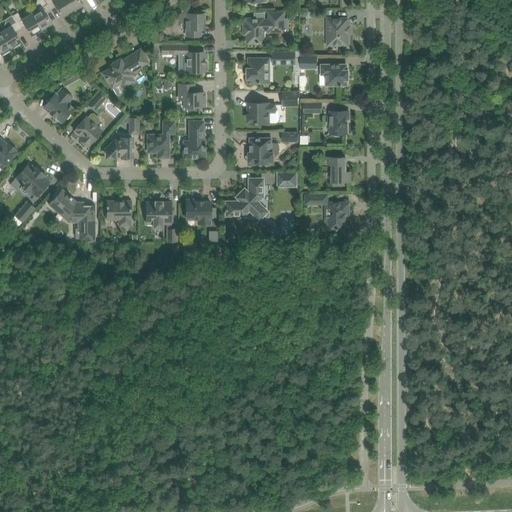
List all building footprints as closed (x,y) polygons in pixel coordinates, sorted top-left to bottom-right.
[(44,10),(50,7),(45,0),(37,0),(36,7),(39,9),(32,13),(41,28),(44,26),(45,28),(51,24),(50,23),(51,22),(44,10)] [(72,9),(66,0),(45,0),(50,7),(55,4),(62,15),(72,9)] [(79,0),(66,0),(72,9),(74,8),(75,9),(82,5),(81,4),(82,3),(79,0)] [(195,13),(187,13),(180,13),(178,15),(178,20),(181,23),(187,23),(187,35),(200,35),(200,29),(204,29),(204,11),(195,11),(195,13)] [(41,28),(32,13),(22,19),(18,12),(12,15),(19,26),(24,23),(31,34),(41,28)] [(245,28),(245,29),(245,30),(245,31),(246,31),(246,32),(247,33),(248,34),(248,40),(253,40),(254,42),(264,42),(264,39),(265,39),(265,31),(264,31),(264,29),(270,29),(270,31),(284,31),(289,31),(289,18),(284,18),(284,12),(270,12),(270,19),(264,20),(264,18),(248,18),(248,25),(247,25),(246,26),(246,27),(245,28)] [(13,29),(19,26),(12,15),(6,19),(5,26),(8,28),(1,32),(11,47),(13,45),(14,47),(20,43),(19,42),(20,41),(13,29)] [(348,18),(338,18),(328,19),(328,45),(348,44),(348,18)] [(11,47),(1,32),(0,32),(0,52),(0,53),(2,52),(3,54),(9,50),(8,48),(11,47)] [(162,45),(162,53),(180,53),(180,71),(187,71),(189,71),(189,73),(195,73),(195,71),(204,71),(204,70),(205,70),(205,65),(204,65),(204,51),(198,51),(198,50),(193,50),(193,51),(188,51),(188,45),(162,45)] [(133,70),(147,61),(140,50),(121,61),(120,59),(110,65),(111,66),(104,71),(104,72),(103,73),(112,87),(121,81),(124,86),(133,80),(131,76),(135,74),(133,70)] [(282,52),(282,63),(295,63),(295,75),(300,75),(300,52),(282,52)] [(316,67),(316,57),(302,57),(302,67),(316,67)] [(269,82),(269,58),(259,58),(249,58),(249,68),(248,68),(248,78),(249,78),(249,82),(269,82)] [(348,78),(348,70),(347,70),(347,64),(337,65),(328,65),(326,66),(324,65),(322,65),(322,74),(320,74),(320,84),(340,84),(340,85),(342,84),(347,84),(347,78),(348,78)] [(68,85),(83,76),(80,71),(65,80),(68,85)] [(204,91),(195,91),(195,83),(180,83),(180,99),(185,99),(185,109),(195,109),(195,106),(204,106),(204,91)] [(66,103),(72,97),(62,88),(57,94),(55,93),(44,106),(55,116),(61,121),(65,117),(66,118),(71,113),(69,112),(73,108),(66,103)] [(100,90),(88,104),(95,110),(107,97),(100,90)] [(298,104),(298,92),(283,92),(283,104),(298,104)] [(278,111),(275,111),(275,104),(269,104),(269,102),(259,102),(249,102),(249,111),(250,111),(250,114),(248,114),(248,120),(250,121),(250,122),(278,122),(278,111)] [(322,103),(304,103),(304,111),(322,111),(322,103)] [(348,110),(331,111),(331,115),(330,115),(330,124),(331,124),(331,133),(336,133),(336,134),(342,134),(342,133),(347,133),(347,131),(348,131),(348,126),(346,126),(346,124),(346,118),(348,118),(348,110)] [(95,139),(98,136),(98,134),(101,130),(96,125),(100,121),(100,117),(96,114),(91,114),(87,118),(86,117),(82,122),(75,129),(82,136),(80,138),(88,145),(94,139),(95,139)] [(138,133),(138,118),(130,118),(130,133),(138,133)] [(168,157),(168,133),(174,133),(174,121),(166,121),(164,122),(164,135),(148,135),(148,151),(158,151),(158,157),(168,157)] [(203,121),(190,121),(190,141),(184,141),(184,147),(184,157),(191,157),(192,158),(197,158),(198,157),(204,157),(204,146),(206,146),(206,145),(204,145),(204,141),(203,141),(203,121)] [(298,132),(283,132),(283,140),(298,140),(298,132)] [(132,157),(132,137),(122,137),(122,139),(115,139),(105,148),(107,150),(107,156),(113,156),(114,157),(117,154),(122,154),(122,157),(132,157)] [(0,165),(3,168),(16,152),(15,151),(16,149),(9,142),(7,144),(0,138),(0,165)] [(277,142),(271,142),(271,138),(251,138),(251,146),(251,152),(249,152),(249,153),(248,154),(248,158),(249,159),(249,161),(251,161),(251,162),(271,162),(271,161),(274,161),(274,152),(278,152),(280,150),(280,145),(277,142)] [(346,156),(328,157),(328,164),(333,164),(333,185),(342,185),(342,181),(350,181),(350,171),(346,171),(346,156)] [(46,175),(43,172),(37,167),(35,169),(28,163),(25,167),(22,167),(19,171),(20,173),(15,178),(22,184),(21,185),(22,185),(21,187),(21,189),(24,192),(26,192),(28,190),(32,193),(33,192),(37,195),(49,181),(44,177),(46,175)] [(296,172),(278,172),(278,186),(297,186),(297,185),(300,185),(300,172),(296,172)] [(262,196),(263,196),(263,178),(249,178),(249,190),(248,192),(244,188),(237,196),(240,200),(239,201),(227,201),(227,207),(225,207),(225,214),(239,214),(244,209),(255,209),(255,213),(257,215),(261,215),(264,213),(264,209),(261,206),(257,206),(257,203),(262,198),(262,196)] [(52,200),(49,203),(50,205),(57,211),(59,211),(60,210),(66,215),(65,216),(69,220),(80,220),(80,228),(76,228),(76,237),(80,237),(80,240),(94,240),(94,234),(95,234),(95,224),(94,224),(94,216),(94,205),(91,205),(82,205),(80,202),(76,202),(71,198),(72,196),(70,195),(69,196),(62,191),(54,201),(52,200)] [(327,203),(327,195),(306,195),(306,203),(327,203)] [(187,201),(187,211),(187,218),(199,218),(199,223),(210,223),(210,218),(211,218),(211,217),(211,211),(211,207),(211,201),(204,201),(195,201),(193,199),(189,199),(188,201),(187,201)] [(23,221),(35,207),(27,201),(15,215),(23,221)] [(105,208),(105,211),(107,213),(107,218),(120,218),(120,225),(131,225),(131,218),(131,211),(131,201),(107,201),(107,204),(106,204),(106,206),(105,208)] [(145,211),(145,214),(147,215),(147,218),(154,218),(154,222),(154,225),(156,226),(161,226),(163,224),(163,222),(168,222),(168,228),(168,240),(177,240),(177,228),(171,228),(171,222),(171,221),(173,221),(173,210),(171,210),(171,202),(162,202),(162,201),(155,201),(155,202),(154,202),(153,201),(150,201),(149,202),(147,202),(147,210),(145,211)] [(349,214),(349,211),(349,202),(330,202),(330,207),(328,207),(327,209),(327,215),(328,216),(330,216),(330,228),(346,228),(346,214),(349,214)]
